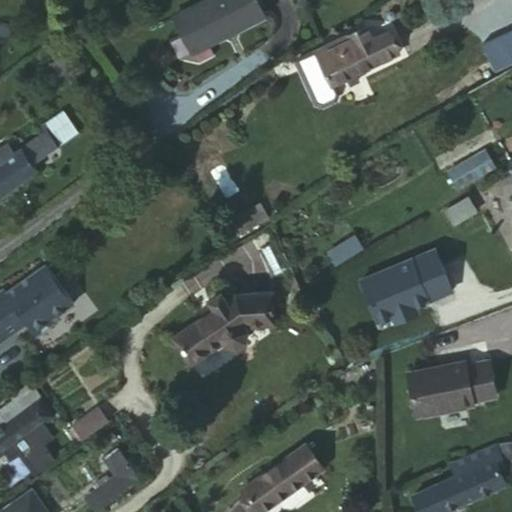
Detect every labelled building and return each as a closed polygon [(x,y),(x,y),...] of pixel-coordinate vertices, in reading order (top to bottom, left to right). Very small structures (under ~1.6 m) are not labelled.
[(257,0),(203,0),(177,13),(194,50),(265,15),(257,0)] [(344,54),(320,64),(330,84),(396,52),(386,33),(344,54)] [(313,52),(320,64),(344,54),(336,40),(313,52)] [(313,52),(295,62),(316,107),(322,109),(334,103),(336,96),(330,84),(320,64),(313,52)] [(39,122),(42,129),(62,115),(59,110),(39,122)] [(19,148),(31,163),(73,132),(62,115),(42,129),(18,146),(19,148)] [(0,145),(0,161),(13,153),(5,142),(0,145)] [(0,193),(35,169),(31,163),(19,148),(13,153),(0,161),(0,193)] [(453,176),(464,192),(496,169),(485,154),(453,176)] [(461,235),(484,220),(472,202),(450,218),(461,235)] [(5,285),(0,288),(0,333),(3,338),(17,328),(15,325),(27,316),(38,331),(56,317),(54,313),(74,298),(46,260),(7,289),(5,285)] [(205,304),(167,337),(187,360),(217,333),(220,337),(231,338),(238,331),(239,321),(235,317),(238,316),(265,310),(260,281),(223,287),(215,294),(208,286),(197,296),(205,304)] [(477,353),(420,363),(428,407),(485,397),(484,393),(507,389),(501,353),(478,357),(477,353)] [(0,448),(47,415),(26,385),(10,396),(8,403),(0,408),(0,448)] [(73,426),(84,443),(112,424),(100,407),(73,426)] [(250,480),(266,504),(330,459),(313,435),(250,480)] [(80,490),(93,508),(136,476),(113,444),(102,453),(111,467),(80,490)] [(497,447),(446,465),(450,476),(407,496),(413,511),(439,511),(503,483),(497,470),(505,467),(500,454),(497,447)] [(0,502),(0,511),(37,511),(42,508),(24,484),(0,502)]
